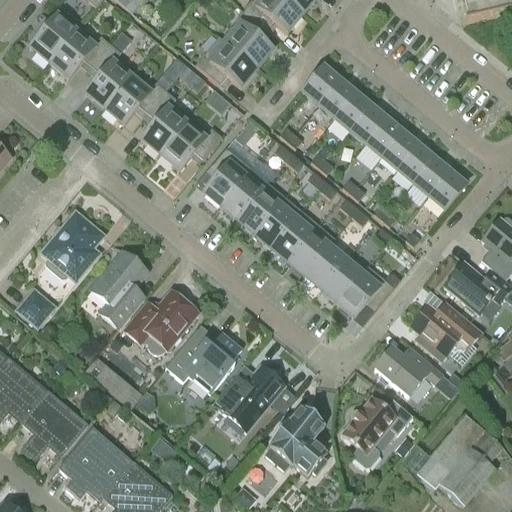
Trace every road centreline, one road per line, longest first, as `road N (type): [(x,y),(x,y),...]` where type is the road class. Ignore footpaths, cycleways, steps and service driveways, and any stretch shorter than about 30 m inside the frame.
road 1 (residential): [(86,160),(344,376),(499,168)]
road 2 (residential): [(342,36),(499,168)]
road 3 (residential): [(511,104),(388,0)]
